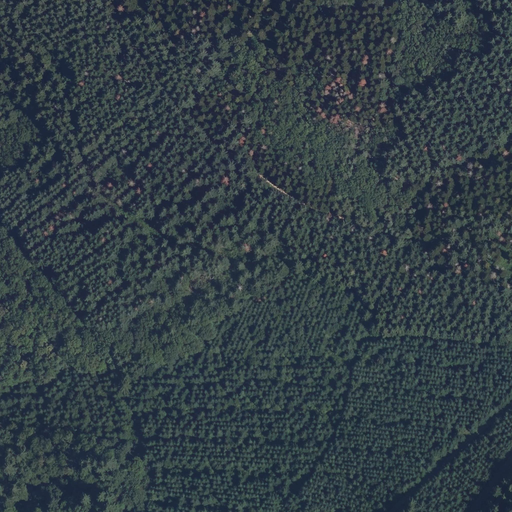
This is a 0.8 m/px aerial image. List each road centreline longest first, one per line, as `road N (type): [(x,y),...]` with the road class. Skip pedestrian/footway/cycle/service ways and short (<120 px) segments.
road 1 (track): [(98,0),(181,110),(310,209),(358,229),(413,237),(511,226)]
road 2 (track): [(511,401),(391,511)]
